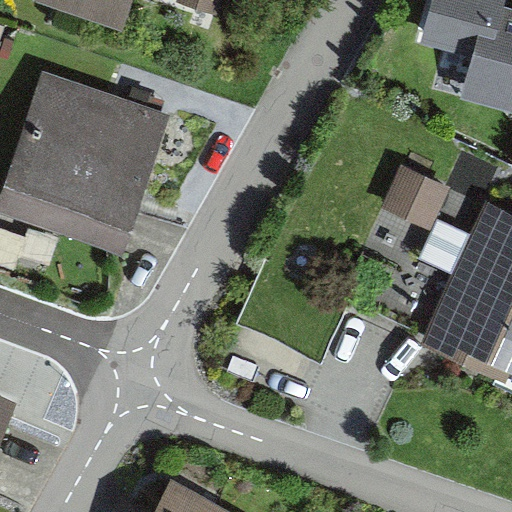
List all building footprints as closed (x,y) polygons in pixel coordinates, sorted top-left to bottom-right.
[(169,0),(77,0),(161,26),(169,0)] [(224,0),(184,0),(221,12),(224,0)] [(473,90),(511,100),(511,15),(500,12),(502,0),(437,0),(429,35),(484,49),(473,90)] [(179,123),(45,79),(0,218),(134,261),(179,123)] [(456,192),(404,175),(391,216),(443,233),(456,192)] [(511,216),(490,208),(438,340),(511,369),(511,216)] [(250,273),(260,359),(336,350),(332,316),(319,317),(313,266),(250,273)] [(0,403),(0,483),(30,417),(0,403)] [(209,511),(180,496),(171,511),(209,511)]
